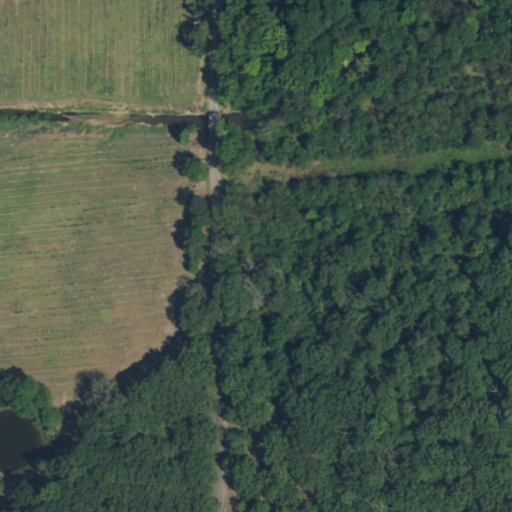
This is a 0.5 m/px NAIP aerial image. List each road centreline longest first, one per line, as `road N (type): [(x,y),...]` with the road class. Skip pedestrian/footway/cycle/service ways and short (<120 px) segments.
road 1 (residential): [(212,511),(213,131)]
road 2 (residential): [(213,131),(211,0)]
